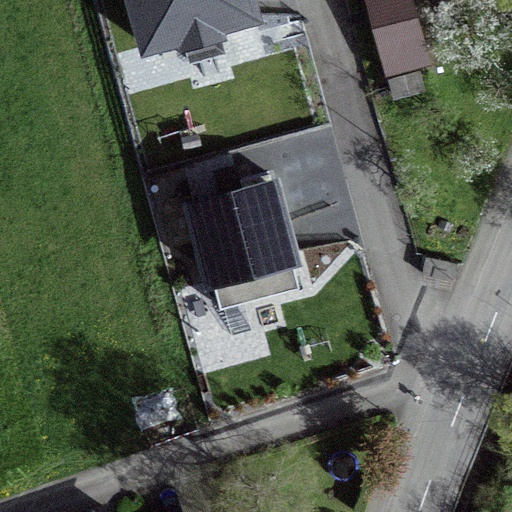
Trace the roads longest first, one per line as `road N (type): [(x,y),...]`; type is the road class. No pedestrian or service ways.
road 1 (residential): [(466,378),(392,388),(15,511)]
road 2 (residential): [(322,0),(403,293),(466,378)]
road 3 (residential): [(466,378),(418,511)]
